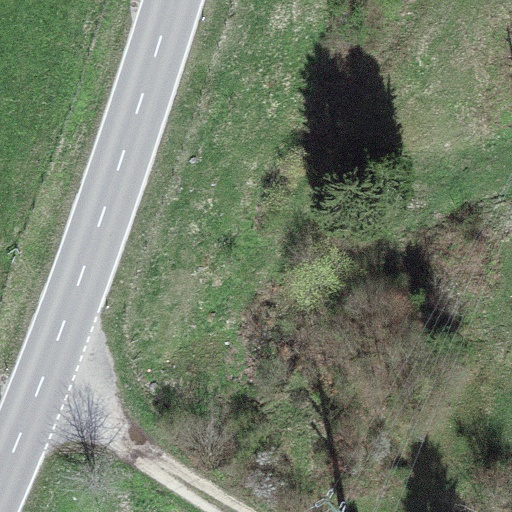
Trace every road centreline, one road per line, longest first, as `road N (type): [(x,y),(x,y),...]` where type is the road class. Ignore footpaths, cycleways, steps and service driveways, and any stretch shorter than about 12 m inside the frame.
road 1 (tertiary): [(183,0),(66,385),(0,499)]
road 2 (track): [(66,385),(228,511)]
